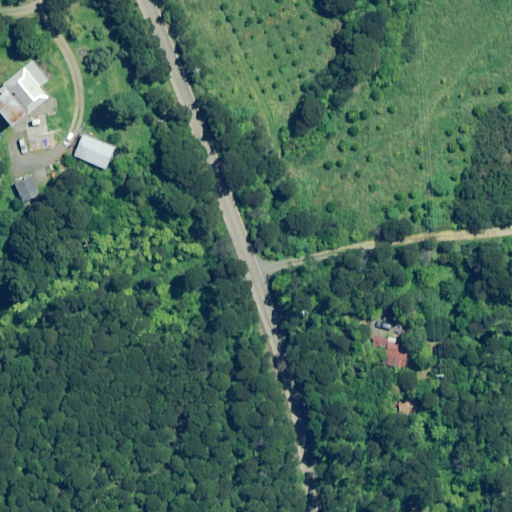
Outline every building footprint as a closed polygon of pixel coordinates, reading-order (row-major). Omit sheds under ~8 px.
[(65,133),(68,132),(66,116),(69,115),(67,91),(54,92),(56,110),(30,113),(48,98),(39,87),(48,80),(33,61),(0,87),(0,89),(3,93),(0,95),(0,112),(12,127),(24,118),(27,152),(55,149),(54,144),(55,144),(57,144),(58,143),(59,143),(60,143),(61,142),(62,141),(63,140),(64,139),(64,138),(65,137),(65,136),(65,135),(65,134),(65,133)] [(114,148),(83,134),(74,155),(105,169),(114,148)] [(40,195),(33,178),(15,185),(22,202),(40,195)] [(376,354),(385,356),(383,364),(403,368),(408,347),(394,344),(396,338),(389,336),(381,334),(376,354)] [(419,399),(403,398),(402,413),(418,415),(419,399)]
